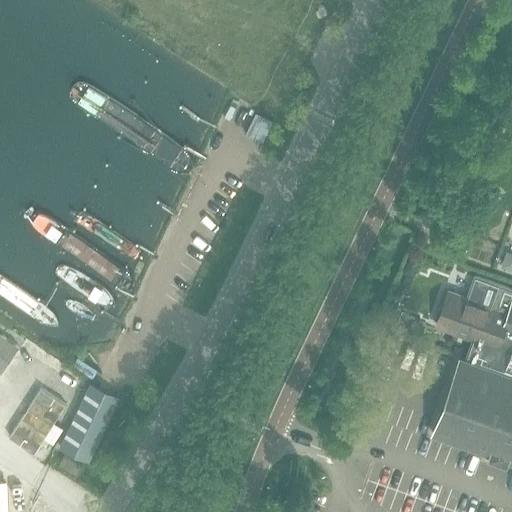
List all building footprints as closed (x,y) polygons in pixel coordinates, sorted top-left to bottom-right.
[(292,0),(321,13),(326,0),(292,0)] [(434,244),(463,256),(470,238),(441,226),(434,244)] [(511,288),(474,275),(466,298),(463,297),(461,294),(454,291),(451,293),(448,292),(442,308),(438,310),(435,318),(437,322),(437,324),(474,337),(466,358),(460,356),(432,433),(489,453),(488,457),(507,464),(509,460),(511,461),(511,288)] [(0,370),(1,371),(18,346),(0,333),(0,370)] [(91,381),(59,446),(89,460),(120,395),(91,381)] [(65,403),(41,387),(9,436),(34,452),(65,403)] [(40,447),(33,458),(43,464),(50,453),(40,447)] [(66,454),(60,462),(77,474),(83,465),(66,454)]
